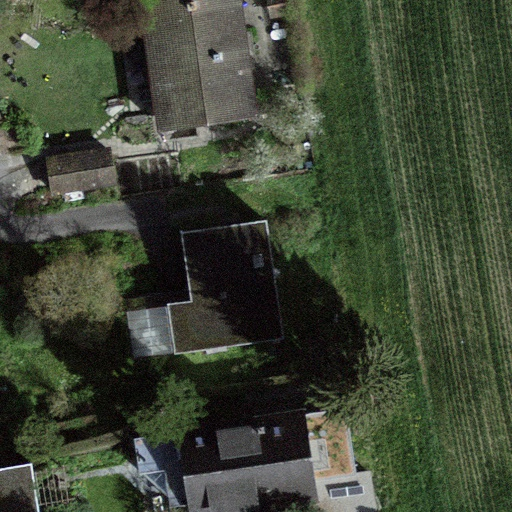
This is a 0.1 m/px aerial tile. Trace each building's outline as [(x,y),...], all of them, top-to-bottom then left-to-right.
[(234,0),(140,0),(131,1),(138,51),(151,49),(162,128),(251,115),(234,0)] [(54,191),(114,183),(109,151),(49,159),(54,191)] [(282,336),(265,220),(182,231),(192,301),(127,310),(133,357),(282,336)] [(194,511),(310,494),(312,511),(374,511),(369,471),(311,480),(301,414),(138,440),(143,472),(169,496),(191,492),(193,511),(194,511)] [(0,511),(38,511),(31,463),(0,467),(0,511)]
